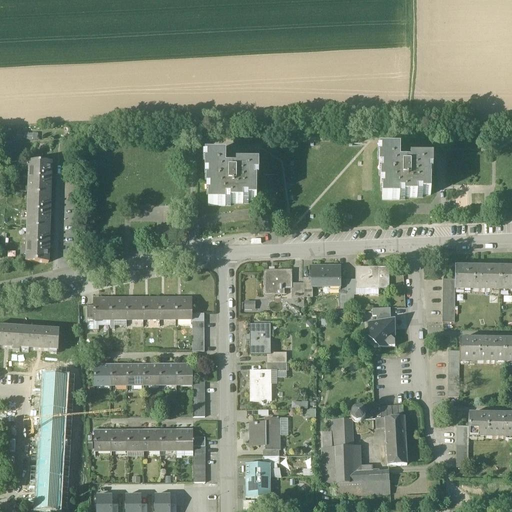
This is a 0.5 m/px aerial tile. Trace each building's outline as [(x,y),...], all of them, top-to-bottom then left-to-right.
[(432,160),(400,160),(400,151),(379,151),(379,168),(383,168),(382,176),(380,176),(380,183),(384,183),(384,191),(382,191),(382,201),(399,201),(399,195),(404,195),(404,199),(417,199),(417,194),(422,194),(422,196),(430,196),(430,176),(428,176),(428,171),(432,171),(432,160)] [(258,166),(226,166),(226,157),(205,157),(205,174),(209,174),(209,181),(206,181),(206,189),(210,189),(210,197),(208,197),(208,207),(225,207),(225,201),(230,201),(230,204),(243,204),(243,200),(248,200),(248,202),(256,202),(256,182),(254,182),(254,177),(258,177),(258,166)] [(51,164),(30,163),(29,196),(50,197),(51,164)] [(50,197),(29,196),(28,230),(49,231),(50,197)] [(49,231),(28,230),(27,264),(48,264),(49,231)] [(389,268),(355,269),(355,282),(356,282),(356,290),(389,290),(389,268)] [(500,269),(455,269),(455,281),(455,293),(500,293),(500,269)] [(511,269),(500,269),(500,293),(511,293),(511,269)] [(326,288),(326,270),(312,270),(312,279),(312,288),(326,288)] [(326,270),(326,288),(339,288),(340,288),(340,282),(340,270),(326,270)] [(292,271),(264,271),(264,297),(275,297),(275,290),(291,290),(292,290),(292,285),(292,271)] [(312,288),(312,279),(304,279),(304,285),(304,299),(312,299),(312,288)] [(455,281),(443,281),(442,323),(454,324),(455,293),(455,281)] [(355,282),(346,282),(346,296),(356,296),(356,290),(356,282),(355,282)] [(304,299),(304,285),(292,285),(292,290),(291,290),(291,299),(304,299)] [(110,319),(110,301),(93,302),(93,320),(110,319)] [(126,301),(110,301),(110,319),(126,319),(126,301)] [(142,301),(126,301),(126,319),(143,319),(142,301)] [(159,301),(142,301),(143,319),(159,319),(159,301)] [(175,301),(159,301),(159,319),(175,319),(175,301)] [(192,315),(192,301),(175,301),(175,319),(192,319),(192,315)] [(255,311),(255,302),(245,302),(245,310),(255,311)] [(390,309),(372,310),(372,317),(376,317),(377,323),(391,323),(390,309)] [(192,319),(192,323),(204,323),(204,315),(192,315),(192,319)] [(377,323),(369,323),(369,329),(372,332),(372,335),(369,338),(369,339),(379,348),(395,348),(394,330),(391,331),(391,323),(377,323)] [(266,326),(250,326),(250,356),(266,356),(270,356),(270,354),(270,336),(266,336),(266,326)] [(22,330),(0,329),(0,349),(21,351),(22,330)] [(59,333),(22,330),(21,351),(58,353),(59,333)] [(505,341),(460,340),(459,352),(459,364),(504,365),(505,341)] [(459,352),(448,352),(447,398),(458,399),(459,352)] [(286,354),(270,354),(270,356),(266,356),(266,365),(286,365),(286,354)] [(286,365),(266,365),(266,373),(270,373),(270,374),(287,374),(286,365)] [(192,366),(175,367),(176,385),(192,385),(192,383),(192,366)] [(110,385),(110,367),(93,367),(94,385),(110,385)] [(126,367),(110,367),(110,385),(127,385),(126,367)] [(143,367),(126,367),(127,385),(143,385),(143,367)] [(159,385),(159,367),(143,367),(143,385),(159,385)] [(175,367),(159,367),(159,385),(176,385),(175,367)] [(266,373),(250,373),(250,403),(262,403),(262,406),(263,406),(263,404),(270,404),(270,403),(270,395),(270,374),(270,373),(266,373)] [(66,379),(45,378),(43,412),(64,413),(66,379)] [(364,413),(363,411),(361,410),(359,410),(356,410),(354,410),(352,411),(351,413),(350,415),(350,417),(350,419),(351,421),(352,423),(354,424),(356,425),(358,425),(360,425),(362,424),(363,423),(365,421),(365,419),(365,417),(365,415),(364,413)] [(64,413),(43,412),(41,445),(62,446),(64,413)] [(511,416),(469,416),(468,427),(468,440),(511,440),(511,416)] [(387,420),(381,421),(375,422),(375,429),(385,429),(387,468),(406,467),(404,418),(398,419),(392,420),(387,420)] [(279,421),(265,421),(265,428),(261,429),(261,427),(259,425),(252,425),(251,427),(251,446),(252,447),(259,447),(261,446),(261,445),(265,445),(265,451),(279,451),(279,421)] [(351,421),(332,422),(333,436),(352,435),(351,421)] [(468,440),(468,427),(457,427),(456,468),(468,468),(468,440)] [(143,453),(143,432),(127,433),(127,453),(143,453)] [(160,453),(160,432),(143,432),(143,453),(160,453)] [(176,451),(176,432),(160,432),(160,453),(176,453),(176,451)] [(193,455),(193,449),(193,440),(193,432),(176,432),(176,451),(181,451),(181,458),(193,457),(193,455)] [(111,453),(111,433),(94,433),(94,454),(111,453)] [(127,453),(127,433),(111,433),(111,453),(127,453)] [(352,435),(333,436),(334,450),(353,449),(352,435)] [(205,439),(193,440),(193,449),(205,449),(205,439)] [(62,446),(41,445),(39,479),(60,480),(62,446)] [(353,449),(334,450),(336,487),(349,486),(348,474),(353,474),(353,449)] [(334,450),(321,451),(324,487),(336,487),(334,450)] [(279,451),(265,451),(263,453),(263,459),(279,459),(279,451)] [(263,466),(245,466),(245,479),(270,479),(281,479),(279,470),(277,470),(277,466),(270,466),(263,466)] [(373,468),(360,469),(361,474),(353,474),(348,474),(349,486),(389,484),(388,474),(378,475),(378,473),(373,473),(373,468)] [(58,511),(60,480),(39,479),(37,511),(58,511)] [(270,479),(245,479),(245,500),(270,500),(270,479)] [(349,486),(336,487),(337,499),(390,496),(389,484),(349,486)] [(154,497),(154,511),(170,511),(171,506),(171,497),(154,497)] [(96,498),(96,511),(112,511),(112,507),(112,498),(96,498)] [(125,498),(124,511),(141,511),(141,507),(141,498),(125,498)] [(254,511),(254,502),(242,502),(242,511),(254,511)]
